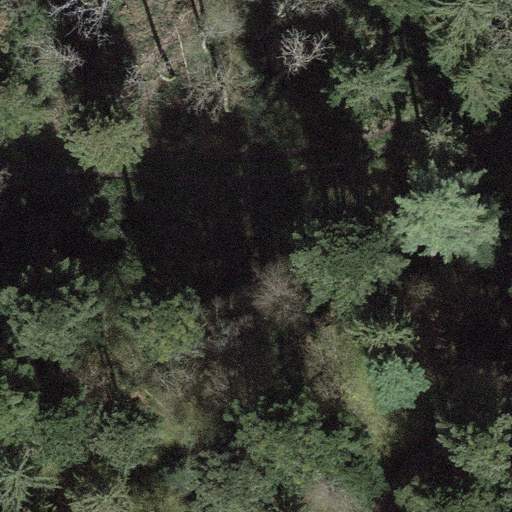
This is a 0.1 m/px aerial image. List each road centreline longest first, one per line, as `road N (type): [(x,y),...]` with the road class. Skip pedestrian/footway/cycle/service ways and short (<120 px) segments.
road 1 (track): [(0,146),(143,155),(287,144),(414,124),(511,97)]
road 2 (track): [(511,296),(382,511)]
